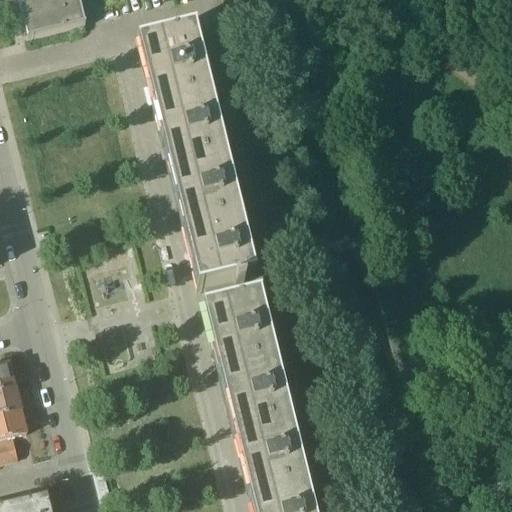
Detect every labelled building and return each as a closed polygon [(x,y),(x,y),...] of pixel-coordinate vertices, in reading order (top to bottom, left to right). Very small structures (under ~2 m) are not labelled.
[(76,0),(21,0),(32,41),(26,42),(27,43),(84,29),(84,28),(83,28),(76,0)] [(221,0),(225,11),(248,5),(246,0),(221,0)] [(250,17),(250,16),(248,5),(225,11),(227,22),(250,17)] [(151,110),(156,109),(207,96),(192,35),(193,35),(193,34),(136,48),(137,49),(151,110)] [(156,109),(151,110),(167,172),(171,171),(223,158),(207,96),(156,109)] [(182,234),(187,232),(238,220),(223,158),(171,171),(167,172),(182,234)] [(187,232),(182,234),(197,294),(205,292),(254,281),(254,279),(252,279),(238,220),(187,232)] [(205,292),(209,312),(259,300),(267,298),(262,279),(254,281),(205,292)] [(259,301),(259,300),(209,312),(202,314),(217,375),(221,374),(273,361),(258,302),(259,301)] [(273,361),(221,374),(217,375),(232,436),(236,435),(288,422),(279,385),(273,361)] [(0,366),(0,391),(14,388),(8,364),(0,366)] [(14,388),(0,391),(0,417),(20,412),(14,388)] [(0,442),(12,440),(26,436),(20,412),(0,417),(0,442)] [(252,497),(303,484),(288,422),(236,435),(232,436),(247,498),(252,497)] [(0,442),(0,443),(5,465),(17,462),(12,440),(0,442)] [(310,511),(303,484),(252,497),(247,498),(250,511),(310,511)] [(49,511),(46,498),(0,509),(0,511),(49,511)]
